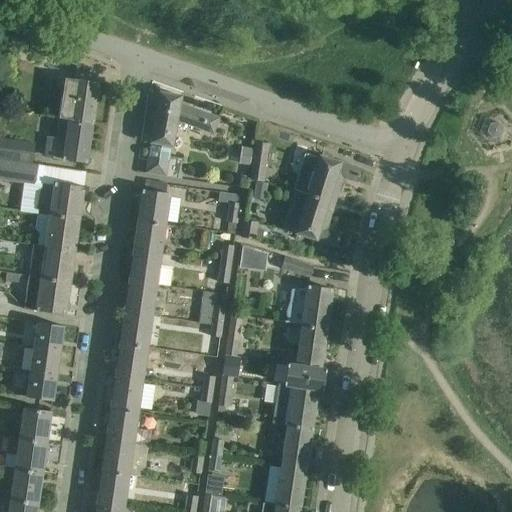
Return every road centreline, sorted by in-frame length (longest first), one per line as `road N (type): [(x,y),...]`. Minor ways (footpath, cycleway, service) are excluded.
road 1 (residential): [(139,54),(64,511)]
road 2 (unclassified): [(334,511),(379,224),(404,149)]
road 3 (residential): [(404,149),(139,54)]
road 4 (unclassified): [(404,149),(428,90),(486,16)]
road 5 (residential): [(139,54),(0,0)]
